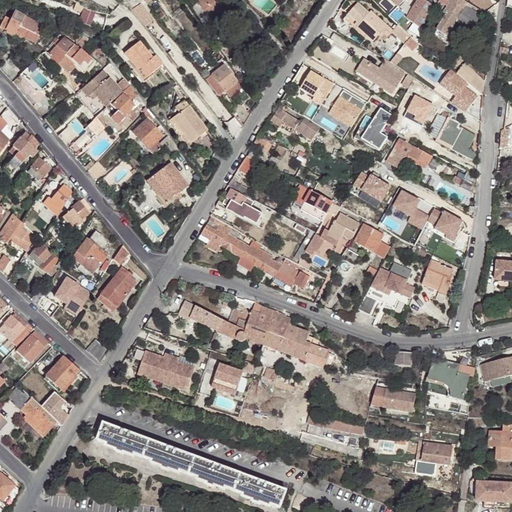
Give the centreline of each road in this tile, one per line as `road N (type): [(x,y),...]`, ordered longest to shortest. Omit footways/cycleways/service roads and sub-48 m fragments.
road 1 (residential): [(503,0),(487,90),(483,213),(458,341)]
road 2 (residential): [(168,267),(332,0)]
road 3 (residential): [(458,341),(397,344),(168,267)]
road 4 (residential): [(168,267),(153,264),(0,85)]
road 5 (residential): [(0,286),(100,379)]
road 6 (residential): [(100,379),(168,267)]
road 7 (residential): [(37,482),(100,379)]
